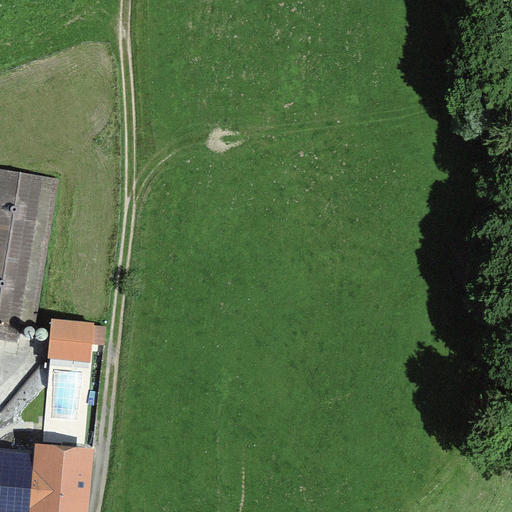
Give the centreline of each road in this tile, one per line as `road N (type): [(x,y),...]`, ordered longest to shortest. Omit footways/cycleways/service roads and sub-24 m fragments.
road 1 (track): [(112,342),(125,199),(127,0)]
road 2 (unclassified): [(92,511),(112,342)]
